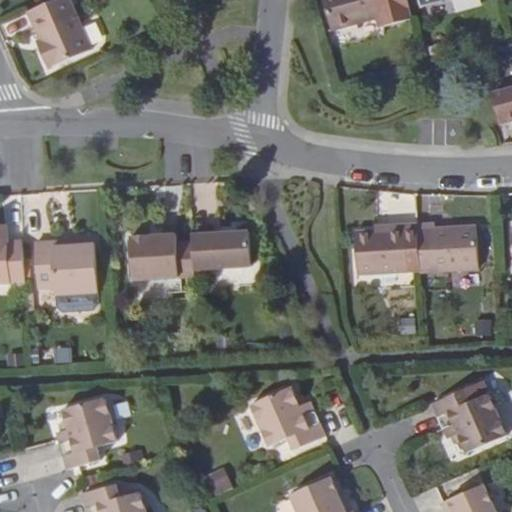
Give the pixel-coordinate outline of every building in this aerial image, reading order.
[(33,11),(28,13),(40,41),(43,47),(40,49),(48,68),(91,50),(69,0),(55,0),(38,8),(33,11)] [(393,0),(323,0),(332,32),(397,14),(393,0)] [(84,27),(93,47),(104,42),(95,22),(84,27)] [(417,226),(419,257),(424,267),(425,271),(426,273),(480,269),(477,227),(435,230),(435,225),(417,226)] [(409,273),(406,226),(387,229),(388,234),(376,234),(356,236),(359,277),(409,273)] [(0,284),(25,283),(24,277),(22,243),(7,244),(6,232),(0,232),(0,284)] [(249,233),(192,236),(192,242),(192,243),(193,248),(193,249),(193,253),(193,255),(193,259),(193,260),(194,265),(194,266),(194,272),(251,268),(249,233)] [(134,291),(195,287),(195,283),(194,272),(194,266),(194,265),(193,260),(193,259),(193,255),(193,253),(193,249),(193,248),(192,243),(177,245),(176,235),(131,238),(134,291)] [(75,242),(35,244),(37,279),(54,278),(55,296),(98,293),(95,253),(76,254),(75,242)] [(465,438),(468,446),(473,458),(511,441),(511,434),(496,398),(491,386),(439,408),(453,443),(458,441),(465,438)] [(308,410),(304,403),(299,391),(258,408),(276,450),(295,442),(301,455),(333,441),(318,406),(315,407),(308,410)] [(311,400),(304,403),(308,410),(315,407),(311,400)] [(65,437),(76,473),(80,472),(109,464),(107,451),(127,445),(114,401),(71,413),(74,425),(77,434),(69,436),(65,437)] [(66,427),(69,436),(77,434),(74,425),(66,427)] [(461,450),(468,446),(465,438),(458,441),(461,450)] [(205,476),(214,495),(232,487),(223,468),(205,476)] [(351,510),(344,495),(337,480),(297,498),(303,511),(358,511),(357,507),(351,510)] [(153,511),(149,495),(128,500),(124,488),(91,497),(95,511),(153,511)] [(501,511),(491,488),(448,505),(451,511),(501,511)] [(350,493),(344,495),(351,510),(357,507),(350,493)]
